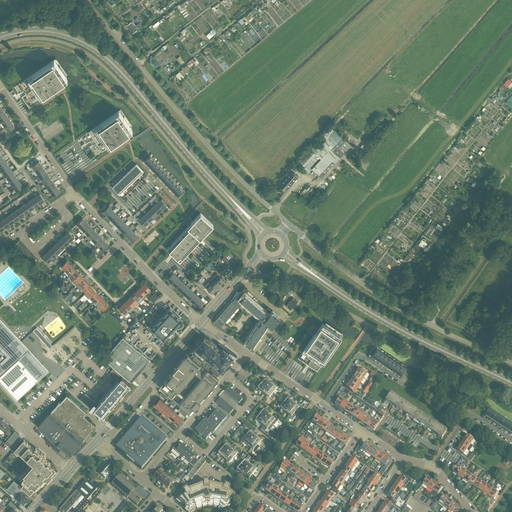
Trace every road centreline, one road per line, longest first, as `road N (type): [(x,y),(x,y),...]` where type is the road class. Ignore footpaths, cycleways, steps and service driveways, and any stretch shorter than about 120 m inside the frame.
road 1 (secondary): [(264,233),(89,45),(50,31),(0,37)]
road 2 (unclassified): [(288,223),(204,143),(85,0)]
road 3 (unclassified): [(511,364),(398,307),(288,223)]
road 4 (secondary): [(511,382),(367,311),(283,253)]
road 5 (tertiary): [(95,440),(200,321)]
